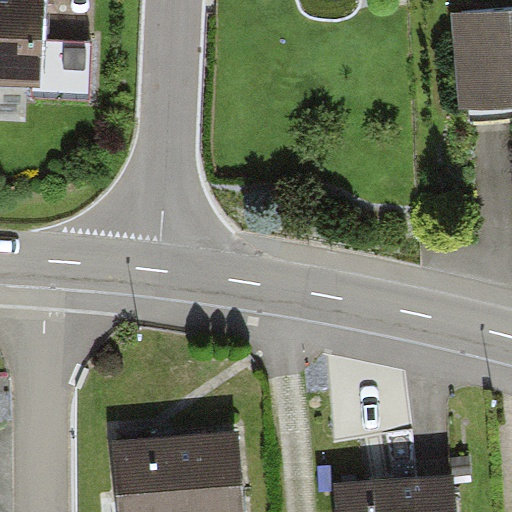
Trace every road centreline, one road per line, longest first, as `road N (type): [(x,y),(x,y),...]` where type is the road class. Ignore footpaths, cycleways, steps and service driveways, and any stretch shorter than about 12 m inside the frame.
road 1 (tertiary): [(511,338),(295,290),(159,271)]
road 2 (residential): [(159,271),(175,0)]
road 3 (residential): [(50,262),(47,511)]
